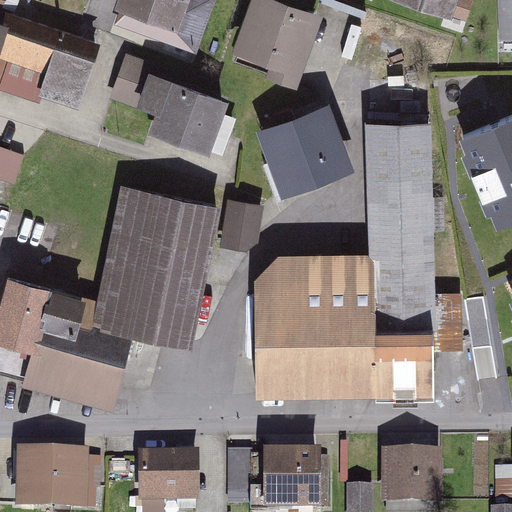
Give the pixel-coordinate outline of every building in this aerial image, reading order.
[(190,0),(120,0),(115,19),(180,38),(190,0)] [(455,0),(400,0),(451,15),(455,0)] [(313,26),(252,1),(229,59),(290,84),(313,26)] [(94,50),(0,21),(0,62),(43,75),(37,96),(76,108),(94,50)] [(220,103),(138,80),(123,133),(205,156),(220,103)] [(319,107),(251,132),(274,193),(341,168),(319,107)] [(511,113),(460,135),(466,149),(460,151),(486,213),(491,211),(497,224),(511,217),(511,113)] [(428,128),(361,125),(364,259),(273,257),(247,278),(251,393),(430,393),(428,128)] [(24,159),(0,151),(0,184),(15,189),(24,159)] [(97,299),(8,274),(0,301),(0,339),(31,350),(22,384),(113,409),(133,335),(192,345),(217,204),(121,183),(97,299)] [(264,203),(227,197),(219,246),(246,250),(258,241),(264,203)] [(441,455),(383,454),(382,509),(439,511),(441,455)] [(192,457),(133,458),(134,505),(193,504),(192,457)] [(80,459),(11,459),(11,511),(80,511),(80,459)] [(314,459),(259,462),(261,511),(291,511),(316,511),(314,459)] [(366,511),(367,492),(342,491),(341,511),(366,511)]
